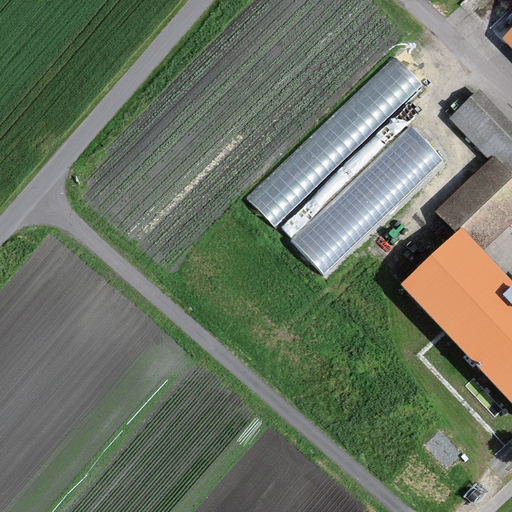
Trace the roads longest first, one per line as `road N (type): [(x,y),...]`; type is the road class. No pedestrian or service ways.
road 1 (track): [(26,191),(397,511)]
road 2 (track): [(192,0),(0,222)]
road 3 (track): [(414,0),(511,82)]
